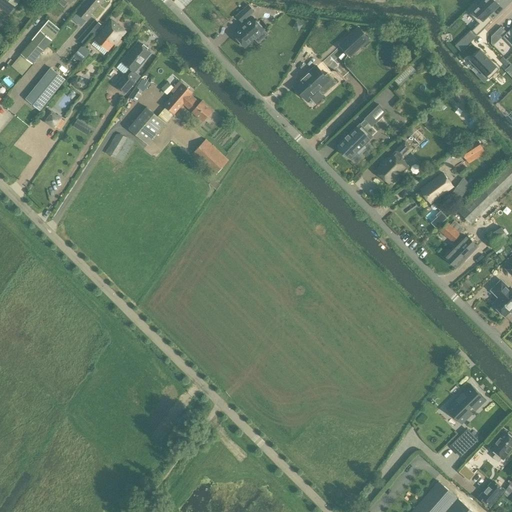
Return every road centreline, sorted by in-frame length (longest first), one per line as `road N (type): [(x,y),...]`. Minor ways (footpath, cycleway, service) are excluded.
road 1 (unclassified): [(511,353),(165,0)]
road 2 (unclassified): [(328,511),(0,183)]
road 3 (track): [(142,511),(217,400)]
